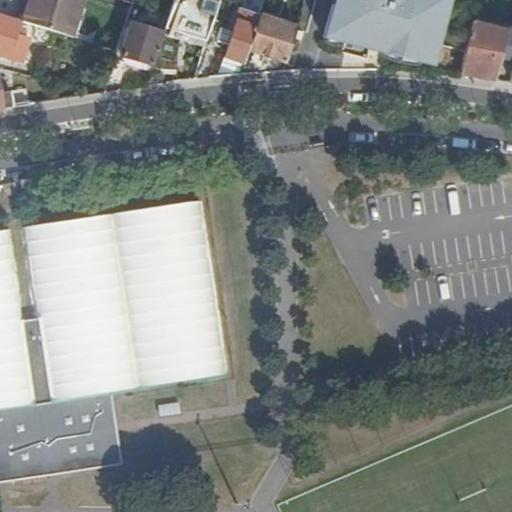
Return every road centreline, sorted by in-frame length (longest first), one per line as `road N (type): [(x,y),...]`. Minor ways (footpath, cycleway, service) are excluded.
road 1 (residential): [(0,125),(197,94),(336,84),(511,100)]
road 2 (residential): [(0,161),(213,127),(371,121),(511,134)]
